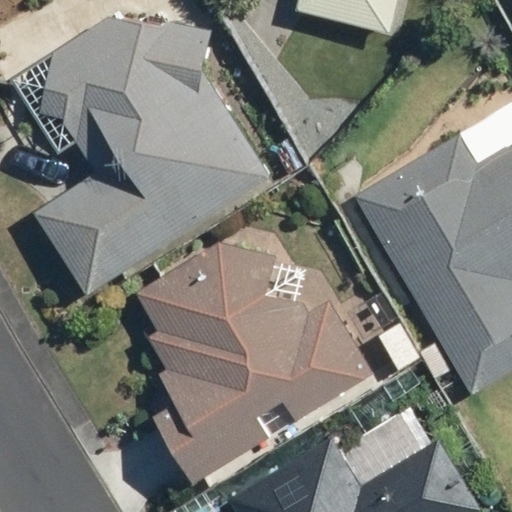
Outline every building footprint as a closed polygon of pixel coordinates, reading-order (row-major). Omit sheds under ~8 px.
[(95,294),(281,176),(213,73),(220,25),(205,25),(189,0),(140,0),(16,79),(64,154),(86,140),(104,168),(41,208),(95,294)] [(402,32),(408,0),(305,0),(303,11),(402,32)] [(511,111),(368,190),(449,338),(423,352),(440,383),(466,369),(478,390),(511,371),(511,111)] [(203,486),(385,374),(317,246),(286,265),(258,221),(140,293),(163,330),(153,336),(172,366),(160,373),(170,389),(151,401),(203,486)] [(348,427),(235,492),(247,511),(491,511),(445,435),(439,438),(419,404),(356,441),(348,427)]
